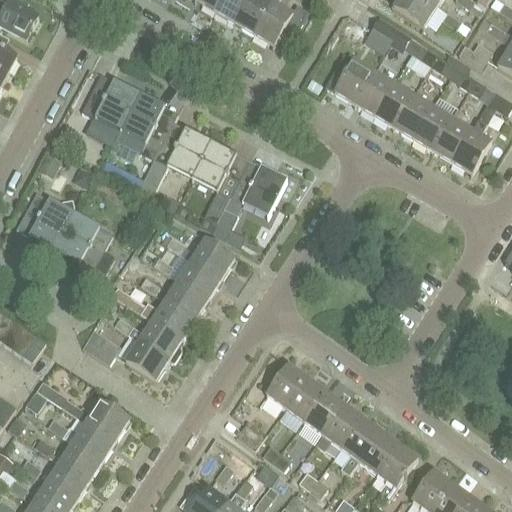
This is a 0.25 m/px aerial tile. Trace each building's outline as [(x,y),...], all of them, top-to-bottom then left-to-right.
[(199,0),(196,6),(215,17),(225,0),(199,0)] [(235,29),(251,0),(225,0),(215,17),(235,29)] [(260,0),(251,0),(235,29),(254,41),(263,26),(274,8),(278,0),(268,0),(266,4),(260,0)] [(437,12),(419,0),(401,0),(394,12),(424,32),(437,12)] [(444,0),(419,0),(437,12),(444,0)] [(475,7),(463,0),(460,0),(456,6),(470,15),(475,7)] [(0,31),(27,46),(39,23),(10,8),(10,9),(0,3),(0,31)] [(293,20),(274,8),(263,26),(254,41),(274,52),(293,20)] [(500,17),(511,24),(511,13),(505,9),(500,17)] [(462,27),(448,18),(443,26),(457,35),(462,27)] [(373,35),(393,48),(400,36),(381,23),(373,35)] [(487,37),(501,46),(506,39),(492,29),(487,37)] [(400,36),(393,48),(403,55),(411,43),(400,36)] [(479,49),(474,57),(465,52),(459,61),(482,76),(493,59),(479,49)] [(511,52),(498,72),(511,80),(511,52)] [(0,84),(5,87),(18,63),(0,53),(0,84)] [(431,72),(437,61),(427,55),(420,65),(431,72)] [(325,92),(356,110),(375,78),(344,59),(325,92)] [(437,61),(431,72),(442,79),(449,69),(437,61)] [(375,122),(395,90),(375,78),(356,110),(375,122)] [(469,96),(475,85),(466,79),(459,90),(469,96)] [(487,93),(475,85),(469,96),(480,104),(487,93)] [(82,116),(120,136),(139,99),(114,86),(105,104),(92,97),(82,116)] [(375,122),(394,133),(413,100),(395,90),(375,122)] [(511,108),(495,98),(488,110),(496,115),(496,116),(507,123),(511,115),(511,108)] [(164,112),(139,99),(120,136),(149,150),(144,159),(154,164),(164,145),(168,136),(155,129),(164,112)] [(394,133),(413,145),(433,112),(413,100),(394,133)] [(413,145),(433,156),(452,123),(433,112),(413,145)] [(433,156),(453,168),(472,135),(452,123),(433,156)] [(472,179),(491,147),(481,141),(487,130),(479,125),(472,135),(453,168),(472,179)] [(168,171),(192,183),(211,147),(185,134),(176,151),(164,145),(154,164),(155,165),(141,193),(153,200),(168,171)] [(217,227),(230,203),(240,184),(227,177),(236,160),(211,147),(192,183),(217,196),(205,221),(217,227)] [(52,172),(87,191),(94,179),(59,160),(52,172)] [(238,220),(243,209),(268,222),(287,185),(261,172),(252,190),(240,184),(230,203),(217,227),(228,233),(235,219),(238,220)] [(16,233),(54,254),(75,218),(74,217),(72,207),(68,205),(62,207),(60,210),(36,196),(16,233)] [(92,275),(112,238),(75,218),(54,254),(92,275)] [(187,252),(173,243),(167,251),(168,252),(182,261),(187,252)] [(205,244),(192,265),(222,285),(236,264),(205,244)] [(116,262),(103,255),(99,263),(92,275),(105,282),(116,262)] [(169,280),(174,273),(159,264),(154,271),(168,281),(169,280)] [(192,265),(191,267),(179,285),(209,305),(222,285),(192,265)] [(155,301),(160,293),(146,284),(141,292),(155,301)] [(178,286),(165,305),(196,325),(209,305),(179,285),(178,286)] [(117,293),(112,301),(128,311),(133,304),(117,293)] [(147,313),(133,304),(128,311),(142,321),(147,313)] [(152,326),(182,346),(196,325),(165,305),(159,315),(150,309),(147,313),(142,321),(151,327),(152,326)] [(0,345),(3,347),(17,327),(8,321),(0,331),(0,345)] [(181,353),(179,352),(182,346),(152,326),(151,327),(143,339),(120,324),(115,332),(138,347),(139,346),(169,366),(172,367),(174,367),(181,356),(181,353)] [(3,347),(12,353),(26,333),(17,327),(3,347)] [(12,353),(23,361),(37,341),(26,333),(12,353)] [(83,354),(110,371),(122,353),(95,336),(83,354)] [(47,347),(37,341),(23,361),(33,368),(47,347)] [(139,346),(138,347),(125,366),(156,386),(169,366),(139,346)] [(286,414),(308,384),(289,370),(267,400),(286,414)] [(286,414),(304,426),(325,396),(308,384),(286,414)] [(85,428),(116,448),(130,427),(99,407),(92,418),(83,412),(81,414),(67,405),(68,404),(43,388),(37,396),(85,428)] [(323,440),(344,410),(325,396),(304,426),(323,440)] [(0,430),(3,432),(17,412),(7,406),(0,415),(0,430)] [(341,453),(363,423),(344,410),(323,440),(316,449),(325,456),(332,447),(341,453)] [(349,481),(359,467),(381,437),(363,423),(341,453),(351,461),(341,475),(349,481)] [(72,449),(72,448),(103,468),(116,448),(85,428),(79,438),(69,432),(68,435),(54,425),(48,433),(72,449)] [(237,443),(256,456),(267,440),(248,427),(237,443)] [(359,467),(378,480),(400,450),(381,437),(359,467)] [(35,453),(50,463),(55,454),(40,445),(35,453)] [(72,448),(72,449),(59,468),(90,488),(103,468),(72,448)] [(400,450),(378,480),(389,488),(381,500),(388,505),(418,463),(400,450)] [(263,462),(273,469),(280,458),(271,452),(263,462)] [(280,458),(273,469),(284,478),(292,467),(280,458)] [(22,473),(37,483),(42,474),(27,465),(22,473)] [(46,488),(77,508),(90,488),(59,468),(46,488)] [(266,468),(251,483),(264,495),(279,480),(266,468)] [(233,476),(225,470),(215,484),(223,490),(233,476)] [(4,475),(0,480),(0,487),(9,494),(15,486),(17,484),(7,476),(4,475)] [(437,511),(454,489),(435,476),(413,506),(421,511),(437,511)] [(300,489),(310,496),(317,486),(307,479),(300,489)] [(224,511),(240,511),(245,505),(243,503),(252,490),(245,485),(228,508),(224,511)] [(15,486),(9,494),(24,503),(29,495),(15,486)] [(317,486),(310,496),(320,504),(328,494),(317,486)] [(33,508),(40,511),(74,511),(77,508),(46,488),(33,508)] [(454,489),(437,511),(464,511),(472,502),(454,489)] [(195,511),(224,511),(228,508),(208,494),(195,511)] [(266,511),(272,504),(264,499),(254,511),(266,511)] [(485,511),(472,502),(464,511),(485,511)]
